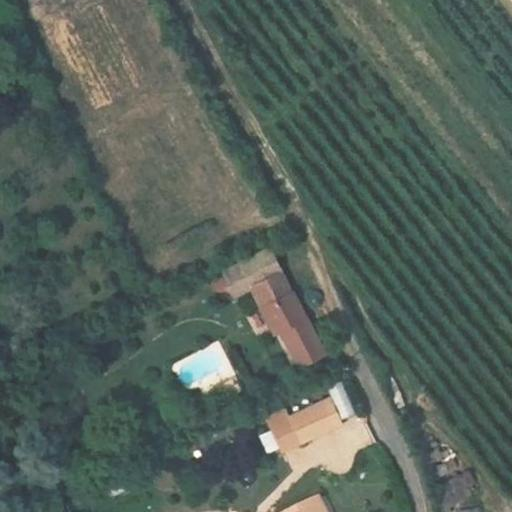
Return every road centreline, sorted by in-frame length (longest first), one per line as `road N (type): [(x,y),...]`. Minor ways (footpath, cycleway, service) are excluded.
road 1 (track): [(184,0),(278,177),(307,268)]
road 2 (residential): [(420,511),(307,268)]
